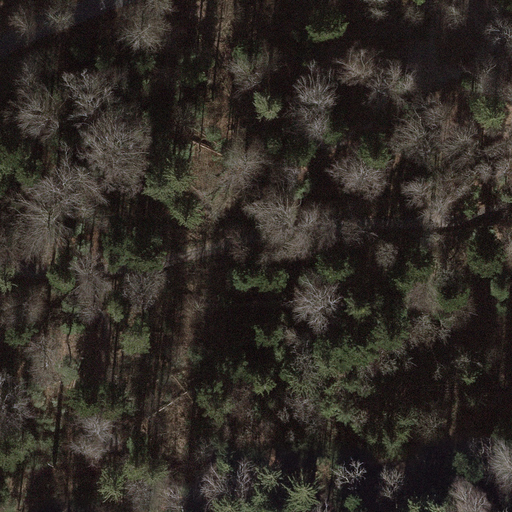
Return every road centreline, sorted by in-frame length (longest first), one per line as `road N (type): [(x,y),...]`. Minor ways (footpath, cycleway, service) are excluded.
road 1 (track): [(511,205),(457,221),(255,236),(204,256),(0,270)]
road 2 (track): [(211,511),(203,482),(183,465),(105,436),(91,400),(107,338),(97,306),(68,270)]
road 3 (track): [(113,0),(0,43)]
